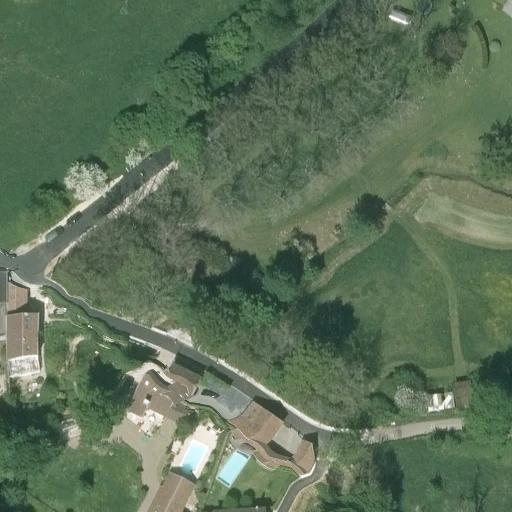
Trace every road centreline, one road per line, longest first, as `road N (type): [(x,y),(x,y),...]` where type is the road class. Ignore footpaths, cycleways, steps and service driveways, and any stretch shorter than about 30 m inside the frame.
road 1 (unclassified): [(309,0),(66,198),(11,232)]
road 2 (residential): [(333,409),(164,306),(44,265),(11,232)]
road 3 (unclassified): [(333,409),(511,386)]
